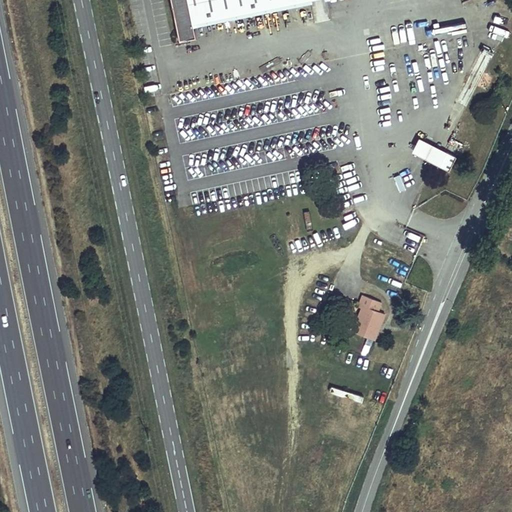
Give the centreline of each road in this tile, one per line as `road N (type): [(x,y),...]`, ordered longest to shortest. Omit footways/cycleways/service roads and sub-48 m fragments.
road 1 (secondary): [(186,511),(80,0)]
road 2 (motorway): [(86,511),(0,85)]
road 3 (unclassified): [(362,511),(511,149)]
road 4 (unknown): [(472,245),(415,222),(390,200),(378,167),(373,55),(386,0)]
road 5 (motorway): [(0,289),(44,511)]
